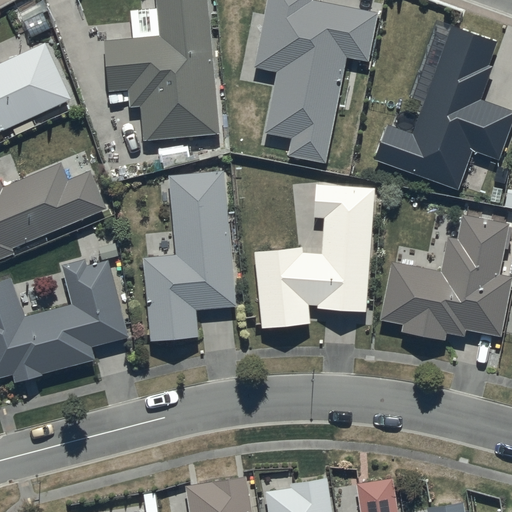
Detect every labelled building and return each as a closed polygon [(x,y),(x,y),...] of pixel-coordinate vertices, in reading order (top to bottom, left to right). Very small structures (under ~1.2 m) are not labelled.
[(206,0),(155,0),(158,35),(105,39),(109,92),(129,91),(130,107),(140,106),(143,140),(219,133),(206,0)] [(266,0),(253,67),(278,72),(265,135),(291,139),(287,156),(325,163),(346,57),(367,61),(377,12),(314,0),(266,0)] [(497,41),(450,25),(413,133),(388,124),(375,160),(459,189),(472,151),(497,160),(511,116),(511,111),(480,100),(492,64),(489,63),(497,41)] [(0,139),(0,140),(0,139),(0,131),(71,99),(44,43),(0,63),(0,139)] [(68,179),(60,161),(1,186),(0,182),(0,261),(14,255),(11,248),(108,207),(92,169),(68,179)] [(224,169),(167,174),(174,255),(141,258),(148,341),(197,337),(195,309),(236,305),(224,169)] [(375,186),(315,184),(314,216),(323,217),(322,253),(303,252),(304,246),(254,251),(262,327),(309,322),(307,305),(317,304),(317,309),(365,310),(375,186)] [(507,223),(460,213),(457,239),(449,237),(441,272),(392,261),(379,319),(403,325),(402,332),(443,342),(445,331),(463,335),(465,328),(499,335),(511,278),(496,274),(507,223)] [(11,277),(0,280),(0,377),(12,374),(14,383),(43,376),(42,373),(93,360),(90,346),(126,337),(107,260),(86,266),(84,258),(60,264),(70,304),(25,316),(11,277)] [(250,511),(245,477),(186,486),(189,511),(250,511)] [(331,511),(326,477),(290,483),(290,488),(264,492),(267,511),(331,511)] [(397,511),(392,478),(356,484),(360,511),(397,511)] [(462,511),(461,501),(427,507),(427,511),(462,511)]
